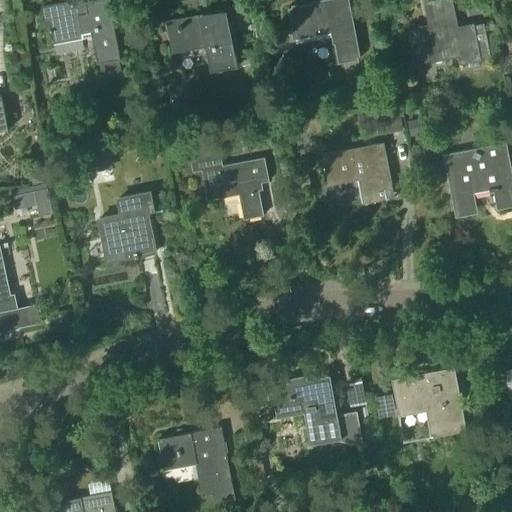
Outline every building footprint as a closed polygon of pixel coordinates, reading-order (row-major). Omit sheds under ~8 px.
[(118,60),(120,59),(108,0),(90,0),(85,1),(85,3),(77,5),(76,3),(45,9),(52,40),(91,33),(97,64),(99,64),(118,60)] [(347,0),(329,0),(289,8),(294,37),(333,30),(340,63),(359,60),(347,0)] [(410,31),(416,63),(460,55),(462,63),(479,60),(472,26),(456,29),(450,0),(443,0),(426,3),(431,26),(410,31)] [(237,68),(232,39),(226,9),(165,21),(171,54),(206,47),(211,73),(237,68)] [(118,60),(99,64),(101,74),(120,70),(118,60)] [(0,131),(9,130),(2,94),(0,94),(0,131)] [(384,121),(387,136),(402,132),(400,118),(384,121)] [(408,121),(411,137),(423,135),(420,119),(408,121)] [(393,187),(386,155),(384,142),(322,154),(327,182),(358,176),(363,204),(386,200),(384,189),(393,187)] [(511,206),(511,171),(510,161),(507,143),(443,155),(455,218),(478,213),(477,205),(475,205),(472,192),(488,189),(489,192),(494,191),(497,210),(511,206)] [(201,169),(223,165),(219,149),(189,155),(193,172),(202,170),(201,169)] [(265,156),(223,165),(201,169),(202,170),(208,201),(240,195),(245,220),(264,216),(257,183),(269,181),(265,156)] [(48,172),(46,158),(38,160),(41,173),(48,172)] [(40,214),(52,211),(47,188),(35,190),(40,214)] [(122,214),(99,219),(107,259),(133,254),(133,257),(155,252),(147,210),(153,209),(149,192),(118,199),(122,214)] [(0,265),(0,332),(44,323),(39,303),(14,308),(7,279),(27,276),(24,261),(0,265)] [(454,367),(391,379),(398,414),(427,408),(433,436),(466,430),(454,367)] [(341,438),(337,413),(330,376),(271,387),(277,418),(305,413),(310,444),(341,438)] [(221,425),(158,437),(164,470),(196,464),(202,495),(233,489),(221,425)] [(115,511),(111,491),(49,503),(50,511),(115,511)]
